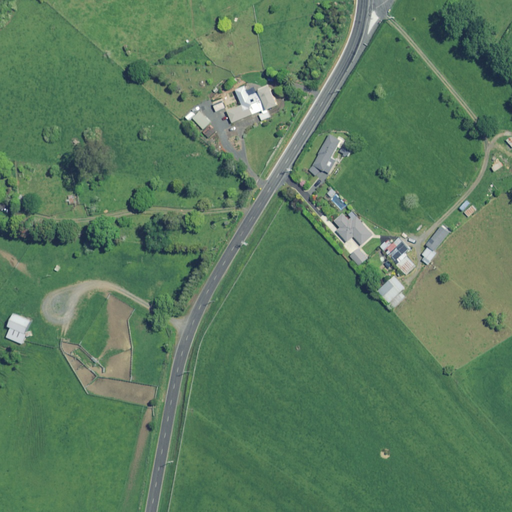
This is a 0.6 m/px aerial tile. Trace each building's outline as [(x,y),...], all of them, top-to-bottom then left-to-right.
[(233,124),(262,111),(263,113),(260,114),(262,120),(269,118),(262,101),(253,104),(245,87),(237,91),(243,106),(228,112),(233,124)] [(279,106),(272,87),(261,90),(268,110),(279,106)] [(212,122),(202,111),(193,119),(203,130),(212,122)] [(237,135),(234,127),(223,131),(226,139),(237,135)] [(340,136),(338,139),(331,134),(319,154),(320,155),(310,171),(317,176),(321,169),(330,175),(338,162),(332,158),(338,148),(342,150),(340,153),(348,157),(353,148),(345,143),(346,141),(340,136)] [(502,162),(493,168),(496,172),(505,166),(502,162)] [(337,193),(333,189),(328,194),(333,198),(337,193)] [(349,220),(344,214),(336,222),(341,228),(338,231),(348,242),(355,236),(363,245),(374,235),(358,217),(354,221),(349,220)] [(452,231),(444,225),(428,245),(436,251),(452,231)] [(396,263),(405,254),(410,249),(400,239),(393,245),(389,240),(381,247),(396,263)] [(437,254),(429,248),(423,255),(432,261),(437,254)] [(368,258),(360,249),(351,257),(360,266),(368,258)] [(405,254),(396,263),(406,274),(416,265),(405,254)] [(382,262),(377,256),(371,260),(376,267),(382,262)] [(406,287),(395,276),(380,292),(391,303),(406,287)] [(13,328),(28,334),(33,321),(16,314),(11,327),(13,328)] [(28,334),(13,328),(10,338),(25,344),(29,335),(27,335),(28,334)]
